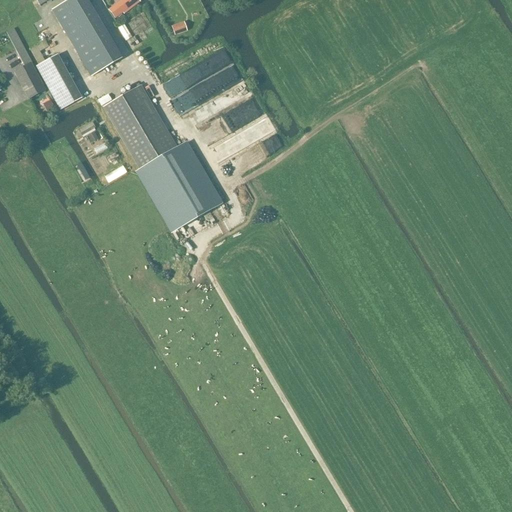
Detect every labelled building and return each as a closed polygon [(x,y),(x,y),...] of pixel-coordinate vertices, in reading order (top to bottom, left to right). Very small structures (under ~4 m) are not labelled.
[(91,77),(121,59),(86,0),(69,0),(52,10),(91,77)] [(137,0),(120,0),(114,5),(121,15),(122,13),(123,14),(139,1),(137,0)] [(184,22),(171,27),(175,36),(187,32),(184,22)] [(38,66),(36,67),(60,111),(81,99),(57,55),(45,62),(38,66)] [(30,64),(15,72),(20,82),(35,74),(30,64)] [(35,74),(20,82),(28,99),(44,91),(35,74)] [(140,86),(103,108),(139,170),(136,172),(171,231),(219,203),(183,141),(175,146),(140,86)] [(42,104),(46,112),(54,108),(50,100),(42,104)] [(94,132),(87,136),(91,143),(98,140),(94,132)] [(81,163),(76,166),(85,180),(89,178),(81,163)]
